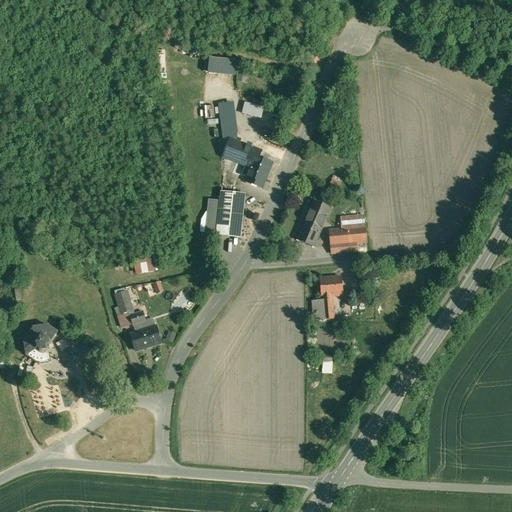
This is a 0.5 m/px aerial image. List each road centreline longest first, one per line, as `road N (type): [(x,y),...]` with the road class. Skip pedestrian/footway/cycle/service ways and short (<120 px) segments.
road 1 (unclassified): [(165,405),(180,360),(257,253),(338,58),(360,39)]
road 2 (secondary): [(511,215),(337,482)]
road 3 (unclassified): [(511,487),(337,482)]
road 4 (unclassified): [(337,482),(164,472)]
road 5 (unclassified): [(32,469),(110,413),(136,403),(165,405)]
road 6 (unclassified): [(32,469),(164,472)]
